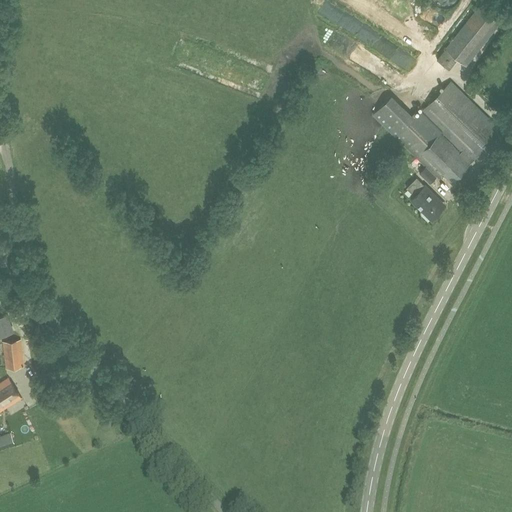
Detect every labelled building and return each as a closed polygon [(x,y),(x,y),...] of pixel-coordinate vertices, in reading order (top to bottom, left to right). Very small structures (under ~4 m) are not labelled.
[(381,0),(416,21),(422,11),(404,0),(381,0)] [(443,8),(446,8),(448,8),(451,7),(455,5),(457,3),(459,1),(459,0),(431,0),(432,1),(434,3),(436,5),(439,7),(443,8)] [(466,65),(499,22),(479,6),(445,49),(437,60),(449,70),(458,59),(466,65)] [(433,11),(429,23),(444,28),(448,17),(433,11)] [(387,52),(391,42),(370,33),(366,42),(387,52)] [(434,174),(438,178),(442,174),(451,183),(502,131),(451,81),(408,123),(386,101),(373,114),(426,166),(419,173),(429,184),(436,176),(434,174)] [(432,219),(442,208),(437,203),(440,200),(417,177),(407,187),(415,195),(412,199),(432,219)] [(1,315),(0,313),(0,335),(15,330),(8,313),(1,315)] [(6,368),(24,366),(20,339),(3,341),(6,368)] [(0,411),(22,398),(9,378),(0,383),(0,411)] [(0,447),(15,442),(11,432),(0,435),(0,447)]
